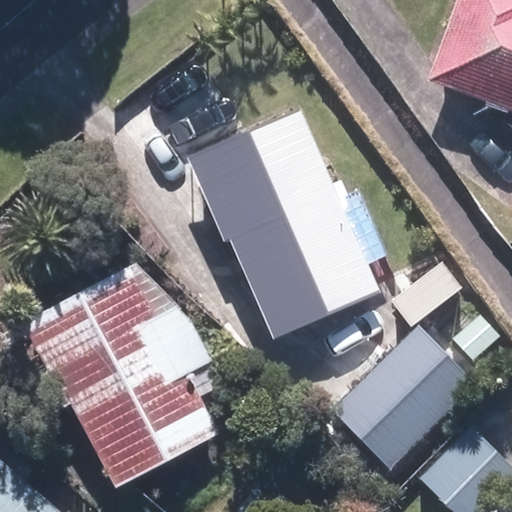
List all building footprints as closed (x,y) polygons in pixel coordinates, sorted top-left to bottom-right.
[(511,0),(462,0),(432,84),(511,113),(511,0)] [(233,242),(276,342),(381,296),(302,114),(191,163),(227,245),(233,242)] [(182,303),(159,314),(132,264),(38,312),(126,477),(220,428),(190,371),(212,360),(182,303)] [(333,417),(390,474),(440,424),(383,367),(363,386),(329,360),(299,392),(333,417)] [(423,480),(457,511),(496,511),(511,496),(511,468),(471,429),(423,480)] [(0,511),(66,511),(26,478),(0,454),(0,511)]
